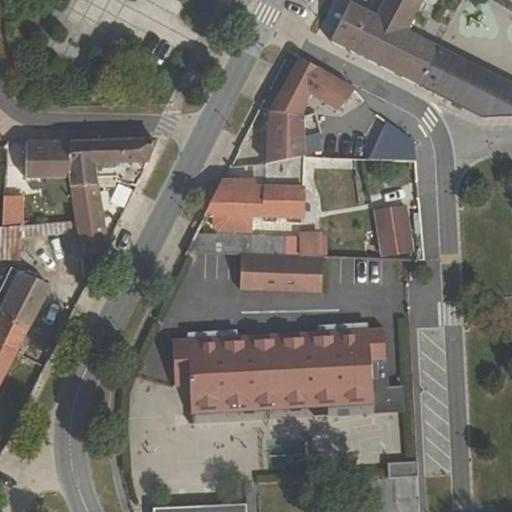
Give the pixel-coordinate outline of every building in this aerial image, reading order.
[(419,0),(388,0),(378,19),(372,16),(349,4),(325,49),(354,63),(358,56),(433,94),(451,58),(403,32),(419,0)] [(380,0),(372,16),(378,19),(388,0),(380,0)] [(335,114),(353,93),(298,59),(266,117),(280,119),(280,124),(298,121),(301,120),(308,99),(335,114)] [(268,163),(302,159),(298,121),(280,124),(280,119),(266,117),(265,118),(268,163)] [(413,163),(413,146),(387,127),(384,162),(413,163)] [(109,237),(102,234),(98,161),(119,173),(117,178),(133,187),(155,140),(69,143),(74,197),(76,215),(78,222),(83,254),(102,251),(109,237)] [(69,143),(26,142),(25,177),(49,175),(52,200),(74,197),(69,143)] [(219,185),(204,214),(214,213),(214,224),(218,229),(245,230),(246,216),(297,219),(302,159),(268,163),(267,188),(219,185)] [(24,198),(3,200),(1,231),(5,231),(22,227),(24,198)] [(379,256),(411,252),(407,204),(374,207),(379,256)] [(76,215),(22,227),(23,234),(78,222),(76,215)] [(5,231),(1,231),(0,231),(0,242),(5,262),(28,257),(23,234),(22,227),(5,231)] [(194,235),(185,253),(241,254),(294,256),(295,238),(194,235)] [(295,238),(294,256),(309,257),(309,236),(295,236),(295,238)] [(294,256),(241,254),(240,290),(320,292),(322,257),(309,257),(294,256)] [(0,314),(1,315),(0,316),(0,345),(14,353),(46,286),(10,269),(0,288),(0,314)] [(191,414),(224,413),(237,412),(269,411),(281,410),(314,408),(325,408),(372,406),(369,362),(384,361),(382,330),(173,341),(174,386),(189,385),(191,414)] [(14,353),(0,345),(0,382),(3,376),(14,353)] [(326,415),(325,408),(314,408),(314,417),(326,415)] [(281,410),(269,411),(270,418),(281,418),(281,410)] [(237,412),(224,413),(225,420),(237,420),(237,412)] [(386,481),(387,495),(418,493),(416,478),(386,481)] [(154,508),(154,511),(251,511),(251,503),(154,508)]
